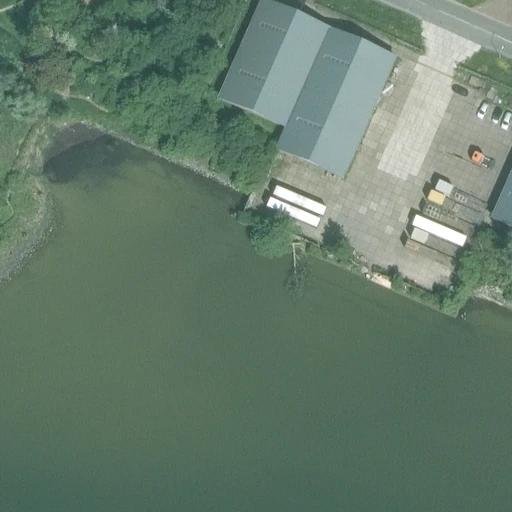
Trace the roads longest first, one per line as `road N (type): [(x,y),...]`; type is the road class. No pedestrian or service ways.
road 1 (unknown): [(448,21),(359,231)]
road 2 (unclassified): [(398,0),(511,48)]
